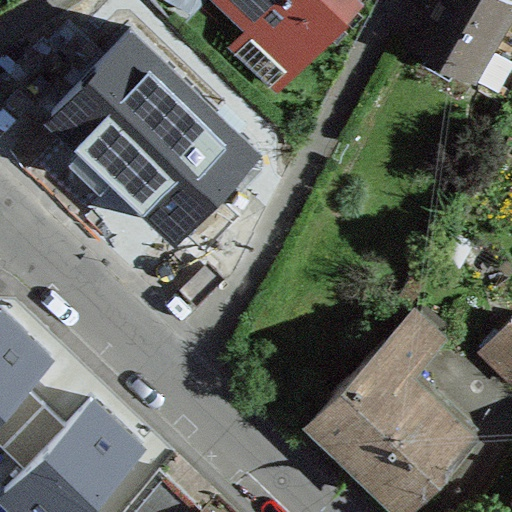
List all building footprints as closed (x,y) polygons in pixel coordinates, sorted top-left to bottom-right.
[(348,0),(233,0),(295,57),(348,0)] [(511,9),(511,0),(432,0),(410,37),(474,74),(511,9)] [(131,27),(57,104),(179,221),(252,143),(131,27)] [(0,407),(55,351),(6,304),(0,309),(0,407)] [(442,337),(411,308),(314,412),(408,499),(472,432),(425,389),(430,384),(414,368),(442,337)] [(511,316),(509,314),(480,345),(511,373),(511,316)] [(76,511),(146,440),(97,393),(1,492),(22,511),(76,511)] [(199,511),(205,506),(161,464),(122,511),(199,511)]
